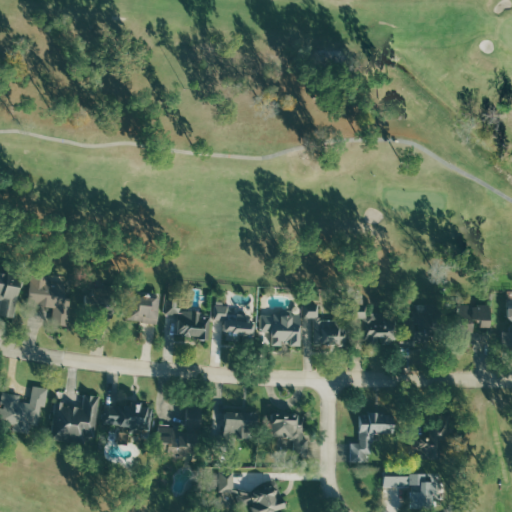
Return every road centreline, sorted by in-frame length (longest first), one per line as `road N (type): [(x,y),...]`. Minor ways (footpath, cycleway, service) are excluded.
road 1 (residential): [(0,346),(168,371),(511,382)]
road 2 (residential): [(329,381),(331,511)]
